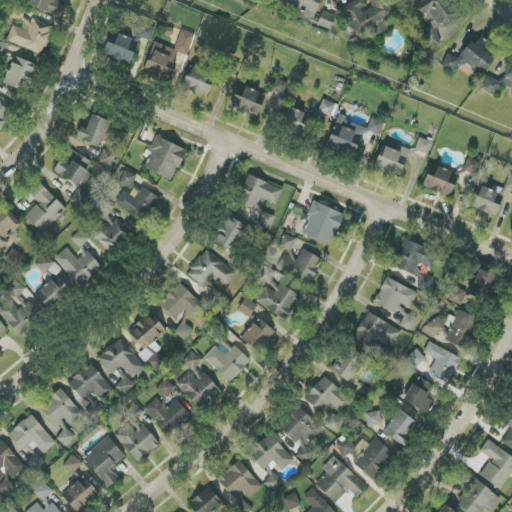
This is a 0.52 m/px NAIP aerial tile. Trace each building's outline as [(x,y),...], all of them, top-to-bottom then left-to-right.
[(23,0),(23,3),(60,17),(65,3),(55,0),(23,0)] [(300,10),(297,18),(313,24),(322,0),(285,0),(284,5),(300,10)] [(392,16),(385,0),(369,0),(373,6),(367,9),(363,0),(358,0),(342,7),(355,37),(369,31),(371,37),(389,30),(384,19),(392,16)] [(459,17),(446,0),(423,0),(411,8),(419,19),(430,12),(441,29),(459,17)] [(335,15),(321,12),(318,26),(332,30),(335,15)] [(7,41),(42,55),(53,27),(32,19),(19,14),(16,19),(24,22),(22,29),(13,25),(7,41)] [(440,44),(435,25),(421,29),(426,48),(440,44)] [(140,39),(152,40),(153,27),(141,26),(140,39)] [(154,42),(144,69),(169,78),(178,53),(187,56),(195,35),(181,30),(174,49),(154,42)] [(102,53),(129,65),(139,42),(112,31),(102,53)] [(459,60),(449,53),(441,64),(453,74),(463,60),(482,75),(494,58),(483,50),(489,43),(477,35),(459,60)] [(0,55),(5,57),(8,45),(0,43),(0,55)] [(3,83),(26,93),(37,66),(15,57),(3,83)] [(511,89),(511,60),(500,83),(511,89)] [(214,74),(192,68),(190,76),(186,75),(182,89),(208,96),(214,74)] [(480,88),(494,95),(500,82),(487,75),(480,88)] [(271,91),(284,95),(287,83),(275,78),(271,91)] [(257,118),(266,95),(239,84),(230,106),(257,118)] [(318,112),(333,116),(336,104),(322,99),(318,112)] [(0,101),(0,129),(14,113),(0,101)] [(306,131),(310,113),(287,109),(284,127),(306,131)] [(87,129),(80,127),(76,139),(102,146),(109,120),(91,115),(87,129)] [(384,123),(371,118),(368,127),(337,116),(327,145),(356,155),(365,130),(380,135),(384,123)] [(172,180),(186,149),(157,137),(143,168),(172,180)] [(415,150),(428,155),(432,142),(419,138),(415,150)] [(410,149),(397,145),(395,150),(382,145),(375,167),(401,176),(410,149)] [(116,154),(103,149),(98,163),(111,168),(116,154)] [(54,170),(77,187),(94,165),(76,152),(69,161),(63,157),(54,170)] [(475,174),(479,162),(468,158),(463,169),(475,174)] [(422,187),(449,197),(458,175),(431,164),(422,187)] [(115,205),(145,224),(160,200),(133,183),(137,177),(126,170),(117,184),(125,189),(115,205)] [(256,210),(261,198),(276,204),(283,189),(247,174),(236,202),(256,210)] [(66,210),(41,183),(30,194),(39,203),(25,216),(42,234),(66,210)] [(495,216),(503,194),(479,185),(470,207),(495,216)] [(70,201),(81,210),(90,198),(80,189),(70,201)] [(84,228),(110,251),(129,230),(116,219),(114,222),(107,216),(114,208),(107,202),(84,228)] [(344,215),(315,202),(301,233),(330,246),(344,215)] [(7,237),(21,225),(8,209),(0,215),(0,247),(2,250),(11,242),(7,237)] [(257,224),(270,229),(275,217),(263,212),(257,224)] [(246,227),(226,215),(212,240),(232,252),(246,227)] [(55,258),(77,286),(100,267),(83,245),(90,239),(82,229),(71,238),(84,254),(77,260),(67,248),(55,258)] [(279,248),(291,252),(296,239),(284,234),(279,248)] [(430,267),(436,252),(403,239),(393,267),(420,277),(416,287),(428,292),(433,278),(415,272),(419,263),(430,267)] [(5,259),(15,267),(23,257),(13,249),(5,259)] [(275,268),(307,287),(323,260),(303,249),(296,261),(283,253),(275,268)] [(225,287),(236,273),(207,250),(187,274),(207,291),(217,280),(225,287)] [(35,293),(48,310),(73,290),(47,257),(36,265),(49,281),(35,293)] [(258,278),(270,284),(276,272),(264,266),(258,278)] [(489,297),(497,276),(479,269),(471,290),(489,297)] [(418,293),(386,278),(374,303),(404,317),(399,326),(412,332),(419,317),(409,312),(418,293)] [(16,300),(26,289),(15,280),(6,291),(16,300)] [(269,281),(255,300),(282,320),(296,300),(269,281)] [(159,305),(175,320),(189,306),(196,312),(202,306),(179,284),(159,305)] [(40,317),(22,296),(14,302),(11,298),(0,307),(0,313),(18,335),(40,317)] [(266,324),(251,315),(257,306),(245,298),(237,311),(264,327),(266,324)] [(430,320),(424,334),(435,338),(436,337),(468,350),(481,320),(458,310),(450,328),(430,320)] [(401,332),(369,312),(352,337),(372,350),(380,338),(392,346),(401,332)] [(152,357),(145,347),(166,333),(153,314),(128,330),(143,352),(139,354),(144,362),(152,357)] [(0,350),(0,339),(9,333),(0,321),(0,356),(3,354),(0,350)] [(184,341),(193,330),(183,322),(174,333),(184,341)] [(275,332),(267,325),(262,331),(253,323),(241,337),(259,352),(275,332)] [(98,360),(112,375),(121,366),(133,378),(146,366),(120,339),(98,360)] [(230,382),(250,361),(234,345),(231,348),(222,340),(205,359),(230,382)] [(449,383),(461,357),(428,342),(423,353),(436,359),(429,374),(449,383)] [(333,370),(349,382),(367,361),(351,348),(333,370)] [(415,369),(426,359),(417,349),(406,358),(415,369)] [(193,371),(202,360),(192,351),(183,362),(193,371)] [(114,392),(92,364),(68,383),(82,400),(93,391),(102,401),(114,392)] [(176,384),(201,411),(222,392),(204,372),(196,380),(189,372),(176,384)] [(135,384),(124,376),(115,388),(126,396),(135,384)] [(353,401),(324,376),(304,399),(329,420),(325,425),(335,434),(346,420),(340,416),(353,401)] [(426,398),(432,384),(416,377),(404,402),(427,413),(433,401),(426,398)] [(156,389),(165,398),(162,400),(163,401),(175,388),(165,379),(156,389)] [(403,395),(401,381),(387,384),(389,397),(403,395)] [(39,406),(54,427),(65,419),(69,425),(82,416),(63,389),(39,406)] [(189,413),(175,400),(168,409),(155,398),(144,411),(171,435),(189,413)] [(159,445),(138,419),(143,415),(135,405),(124,413),(131,423),(116,435),(137,462),(159,445)] [(278,426),(302,450),(297,454),(306,463),(317,452),(309,443),(322,430),(299,406),(278,426)] [(416,422),(398,410),(383,433),(402,445),(416,422)] [(366,413),(367,426),(381,425),(380,412),(366,413)] [(511,413),(505,424),(511,428),(502,442),(511,449),(511,413)] [(9,434),(31,458),(26,463),(35,472),(45,463),(33,449),(37,445),(44,454),(56,443),(31,415),(9,434)] [(76,435),(64,427),(55,440),(67,448),(76,435)] [(294,460),(269,434),(249,454),(270,476),(263,483),(272,492),(282,482),(271,470),(276,464),(282,471),(294,460)] [(111,469),(126,457),(108,436),(82,458),(107,488),(119,479),(111,469)] [(368,445),(364,441),(349,455),(370,478),(393,456),(376,438),(368,445)] [(342,457),(356,450),(350,439),(336,446),(342,457)] [(25,468),(3,440),(0,442),(0,491),(5,497),(18,487),(12,479),(25,468)] [(479,451),(491,460),(479,475),(499,490),(511,472),(511,457),(488,440),(479,451)] [(82,463),(72,455),(63,466),(73,474),(82,463)] [(322,469),(326,473),(315,485),(334,502),(347,488),(356,497),(366,486),(334,456),(322,469)] [(218,477),(240,505),(233,510),(234,511),(253,511),(254,511),(243,498),(259,485),(240,460),(218,477)] [(466,511),(483,511),(485,510),(487,511),(490,511),(500,501),(468,472),(460,480),(470,489),(457,503),(466,511)] [(86,490),(78,481),(61,495),(76,511),(77,511),(99,494),(91,485),(86,490)] [(213,511),(223,504),(208,487),(188,505),(194,511),(213,511)] [(313,508),(308,511),(334,511),(313,488),(303,497),(313,508)] [(282,499),(288,511),(301,505),(295,492),(282,499)] [(60,511),(52,503),(44,510),(37,502),(26,511),(60,511)]
